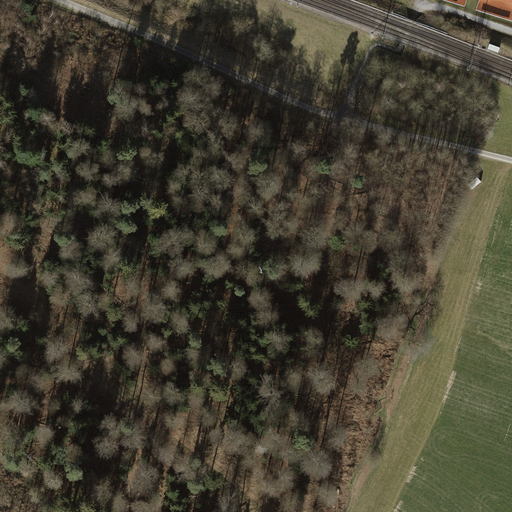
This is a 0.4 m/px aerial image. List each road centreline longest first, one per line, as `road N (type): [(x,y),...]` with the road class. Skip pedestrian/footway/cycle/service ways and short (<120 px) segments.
road 1 (track): [(511,163),(337,120),(56,0)]
road 2 (track): [(273,511),(82,365)]
